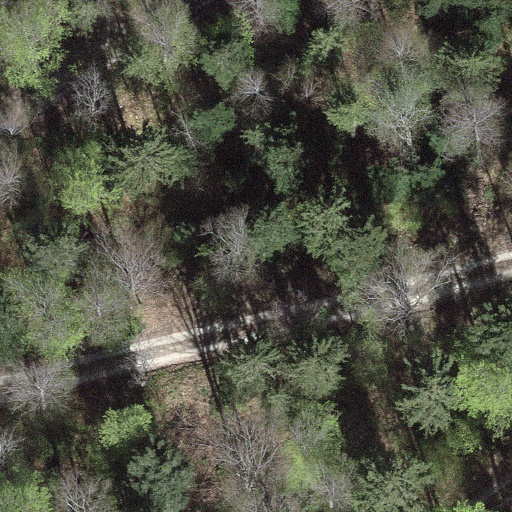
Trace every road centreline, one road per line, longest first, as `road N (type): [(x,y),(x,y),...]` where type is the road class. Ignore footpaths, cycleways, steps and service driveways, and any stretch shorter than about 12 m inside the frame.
road 1 (track): [(511,264),(0,388)]
road 2 (track): [(189,0),(0,121)]
